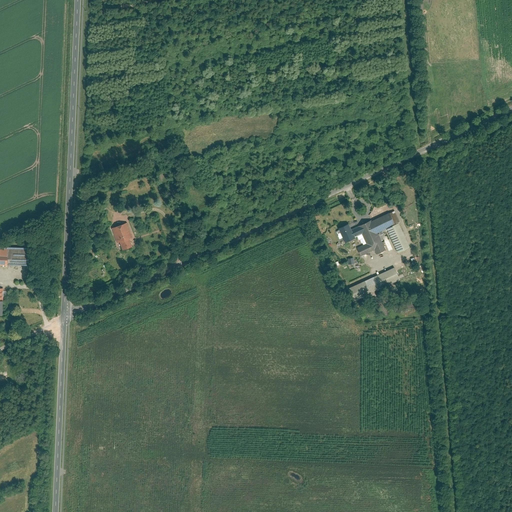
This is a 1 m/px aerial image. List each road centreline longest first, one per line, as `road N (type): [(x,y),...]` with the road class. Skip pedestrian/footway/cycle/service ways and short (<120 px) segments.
road 1 (residential): [(62,322),(511,107)]
road 2 (tertiary): [(62,322),(76,0)]
road 3 (tertiary): [(54,511),(62,322)]
